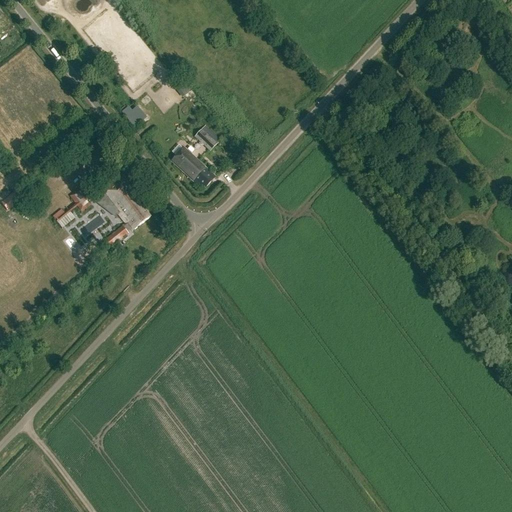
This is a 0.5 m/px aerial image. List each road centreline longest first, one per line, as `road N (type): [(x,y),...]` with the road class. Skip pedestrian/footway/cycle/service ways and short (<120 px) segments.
road 1 (tertiary): [(200,231),(419,0)]
road 2 (track): [(511,356),(321,105)]
road 3 (tertiary): [(200,231),(11,0)]
road 4 (unclassified): [(0,447),(200,231)]
